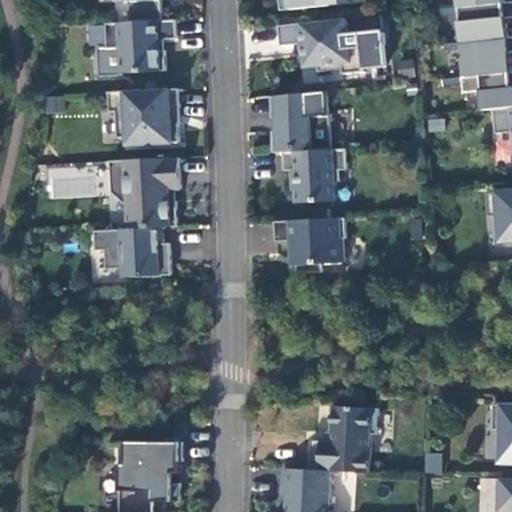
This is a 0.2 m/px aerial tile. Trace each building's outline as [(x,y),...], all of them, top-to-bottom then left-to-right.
[(132,24),(165,22),(163,0),(120,0),(120,3),(131,3),(132,24)] [(281,0),(283,12),(332,7),(331,0),(281,0)] [(462,9),(506,5),(505,0),(459,0),(461,9),(462,9)] [(466,44),(510,39),(508,20),(511,19),(511,3),(506,5),(462,9),(464,25),(462,25),(464,44),(466,44)] [(352,50),(349,21),(281,28),(283,48),(305,45),(308,69),(344,65),(346,76),(367,74),(365,48),(352,50)] [(162,41),(180,41),(179,22),(165,22),(132,24),(108,25),(110,50),(122,50),(123,75),(168,73),(167,52),(162,52),(162,41)] [(468,79),(511,74),(511,59),(511,55),(511,54),(511,39),(510,39),(466,44),(467,59),(466,59),(468,79)] [(413,60),(397,61),(397,77),(414,76),(413,60)] [(483,93),(485,112),(495,111),(511,109),(511,74),(464,79),(465,95),(483,93)] [(182,90),(112,94),(113,114),(119,113),(120,140),(130,139),(130,147),(182,144),(181,124),(175,124),(174,110),(183,109),(182,90)] [(315,152),(313,118),(331,118),(331,93),(274,99),(275,120),(280,119),(280,133),(275,133),(276,154),(286,154),(315,152)] [(511,109),(495,111),(498,136),(511,134),(511,109)] [(286,154),(287,172),(294,172),(295,192),(299,192),(300,205),(335,203),(339,198),(338,187),(342,182),(342,172),(350,172),(349,151),(315,152),(286,154)] [(184,191),(182,159),(113,163),(114,194),(130,208),(131,231),(161,229),(180,228),(178,191),(184,191)] [(50,196),(95,196),(95,167),(51,167),(50,196)] [(511,194),(501,195),(502,216),(496,217),(497,243),(511,241),(511,194)] [(502,216),(501,195),(489,196),(491,217),(496,217),(502,216)] [(348,220),(277,223),(278,244),(293,243),(294,258),(299,258),(299,275),(326,274),(325,265),(348,264),(347,240),(349,240),(348,220)] [(126,279),(174,277),(172,245),(168,245),(162,245),(161,231),(161,229),(131,231),(97,233),(98,252),(108,252),(109,271),(125,270),(126,279)] [(511,406),(496,406),(495,422),(504,431),(503,465),(511,464),(511,406)] [(381,410),(335,408),(334,434),(339,434),(338,443),(313,442),(312,471),(333,473),(372,475),(374,436),(380,436),(381,410)] [(123,443),(123,467),(128,467),(128,492),(122,492),(122,511),(155,511),(156,503),(183,503),(183,485),(175,485),(175,475),(183,475),(184,463),(185,463),(186,444),(123,443)] [(427,452),(424,472),(440,474),(442,454),(427,452)] [(330,511),(333,473),(312,471),(287,470),(286,487),(291,488),(289,511),(330,511)] [(502,511),(511,511),(511,480),(504,480),(502,511)]
